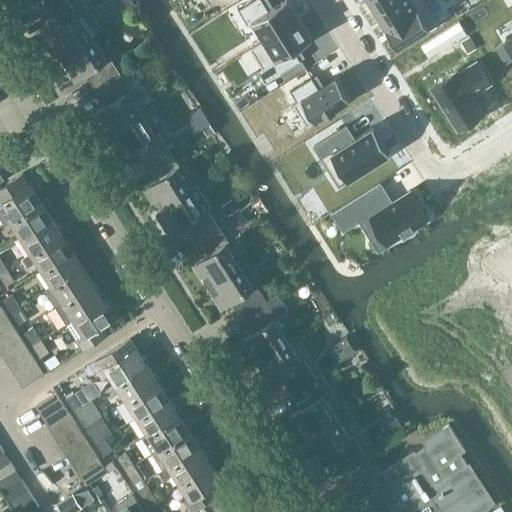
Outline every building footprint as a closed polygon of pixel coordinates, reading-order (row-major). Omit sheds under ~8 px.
[(32,0),(40,0),(48,12),(67,0),(24,0),(27,4),(32,0)] [(62,58),(92,38),(96,36),(98,25),(92,16),(87,15),(88,10),(81,0),(67,0),(48,12),(59,30),(48,37),(62,58)] [(284,0),(269,10),(262,0),(253,0),(238,9),(248,25),(253,22),(265,39),(265,40),(300,18),(288,0),(284,0)] [(392,0),(369,0),(376,11),(392,0)] [(425,3),(423,0),(392,0),(376,11),(387,27),(387,28),(426,3),(425,3)] [(398,47),(439,22),(426,2),(425,3),(426,3),(387,28),(387,27),(386,28),(398,47)] [(294,50),(313,38),(300,18),(265,40),(265,39),(251,48),(263,67),(258,70),(266,83),(301,60),(294,50)] [(470,36),(461,41),(468,53),(476,48),(470,36)] [(87,72),(98,89),(120,74),(109,57),(106,59),(92,38),(62,58),(76,79),(87,72)] [(457,71),(431,88),(458,130),(484,113),(472,95),(491,83),(477,61),(458,73),(457,71)] [(98,112),(112,133),(141,114),(128,93),(131,91),(120,74),(98,89),(108,105),(98,112)] [(351,98),(337,76),(336,76),(336,77),(319,88),(312,77),(290,91),(297,102),(294,104),(308,125),(316,120),(316,121),(317,120),(350,99),(351,98)] [(137,148),(147,164),(169,150),(158,132),(155,135),(141,114),(112,133),(126,155),(137,148)] [(209,124),(202,129),(208,138),(215,134),(209,124)] [(347,125),(315,146),(340,185),(390,153),(373,126),(355,138),(347,125)] [(147,188),(161,210),(191,190),(177,169),(180,166),(169,150),(147,164),(158,181),(147,188)] [(59,182),(70,202),(81,196),(70,176),(59,182)] [(380,182),(333,211),(344,230),(370,214),(389,244),(429,219),(411,190),(393,201),(380,182)] [(0,205),(10,221),(42,200),(42,199),(43,198),(40,193),(38,194),(32,183),(0,203),(0,205)] [(185,223),(196,240),(219,225),(207,208),(204,210),(191,190),(161,210),(174,230),(185,223)] [(21,238),(53,217),(53,216),(54,215),(51,209),(49,211),(42,200),(10,221),(21,238)] [(234,201),(223,208),(228,215),(239,208),(234,201)] [(242,213),(232,219),(237,227),(247,220),(242,213)] [(31,254),(63,233),(63,232),(65,231),(61,226),(60,227),(53,217),(21,238),(31,254)] [(196,264),(210,286),(241,266),(227,244),(230,242),(219,225),(196,240),(207,257),(196,264)] [(37,262),(42,270),(74,249),(74,248),(75,247),(72,242),(70,243),(63,233),(31,254),(32,254),(24,259),(30,267),(37,262)] [(42,270),(53,287),(85,266),(84,265),(86,264),(83,259),(81,260),(74,249),(42,270)] [(460,263),(421,289),(435,311),(442,322),(463,308),(456,297),(474,285),(460,263)] [(63,303),(95,282),(95,281),(97,280),(93,275),(92,276),(85,266),(53,287),(63,303)] [(235,299),(245,316),(268,301),(256,284),(253,286),(241,266),(210,286),(223,307),(235,299)] [(8,269),(0,273),(0,274),(7,286),(15,281),(8,269)] [(106,298),(107,297),(104,292),(102,293),(95,282),(63,303),(56,308),(66,325),(106,299),(106,298)] [(279,294),(268,301),(245,316),(256,333),(245,340),(259,361),(289,341),(276,321),(287,314),(289,310),(279,294)] [(13,312),(21,307),(13,295),(5,300),(13,312)] [(106,299),(66,325),(83,351),(108,335),(102,326),(117,316),(106,299)] [(511,306),(508,300),(468,326),(483,348),(490,359),(511,345),(504,334),(511,328),(511,306)] [(21,307),(13,312),(21,325),(29,320),(21,307)] [(0,331),(13,324),(6,314),(0,317),(0,331)] [(0,345),(19,334),(13,324),(0,331),(0,345)] [(34,345),(42,340),(34,328),(26,333),(34,345)] [(0,348),(5,356),(25,343),(19,334),(0,345),(0,348)] [(347,337),(340,342),(349,356),(356,351),(347,337)] [(116,385),(148,364),(131,339),(93,363),(94,364),(104,380),(110,376),(116,385)] [(42,340),(34,345),(42,358),(50,352),(42,340)] [(284,375),(294,392),(317,377),(305,360),(303,361),(289,341),(259,361),(273,382),(284,375)] [(11,366),(31,353),(25,343),(5,356),(11,366)] [(18,376),(38,363),(31,353),(11,366),(18,376)] [(24,386),(44,373),(38,363),(18,376),(24,386)] [(127,402),(159,381),(158,380),(160,379),(156,374),(155,375),(148,364),(116,385),(127,402)] [(511,371),(502,378),(510,389),(511,387),(511,371)] [(294,416),(308,437),(338,417),(325,396),(335,390),(324,373),(317,377),(294,392),(305,409),(294,416)] [(376,380),(363,388),(369,397),(382,389),(376,380)] [(127,402),(138,418),(169,397),(170,395),(167,390),(165,391),(159,381),(127,402)] [(43,416),(64,402),(57,393),(36,406),(43,416)] [(76,410),(84,405),(77,393),(68,398),(76,410)] [(148,434),(180,413),(179,413),(181,411),(177,406),(176,407),(169,397),(138,418),(148,434)] [(49,426),(70,412),(64,402),(43,416),(49,426)] [(84,405),(76,410),(84,423),(92,417),(84,405)] [(55,436),(76,422),(70,412),(49,426),(55,436)] [(190,430),(190,429),(191,428),(188,423),(186,424),(180,413),(148,434),(143,437),(154,454),(190,430)] [(308,437),(322,458),(332,451),(343,468),(366,453),(354,436),(352,438),(338,417),(308,437)] [(55,436),(62,445),(83,432),(76,422),(55,436)] [(376,462),(350,479),(369,509),(374,505),(378,511),(483,511),(495,505),(461,453),(466,449),(449,422),(423,439),(426,444),(383,472),(376,462)] [(97,443),(106,438),(98,425),(89,431),(97,443)] [(165,470),(169,467),(201,447),(200,446),(202,445),(199,439),(197,441),(190,430),(154,454),(165,470)] [(68,455),(89,442),(83,432),(62,445),(68,455)] [(106,438),(97,443),(105,456),(114,450),(106,438)] [(74,465),(95,452),(89,442),(68,455),(74,465)] [(171,490),(180,484),(212,463),(211,462),(213,461),(209,456),(208,457),(201,447),(169,467),(165,470),(160,473),(171,490)] [(6,452),(0,455),(0,468),(12,461),(6,452)] [(95,452),(74,465),(81,475),(102,461),(95,452)] [(127,471),(135,465),(127,453),(118,458),(127,471)] [(12,461),(0,468),(0,481),(18,470),(12,461)] [(81,475),(87,485),(88,486),(109,472),(105,466),(102,461),(81,475)] [(219,474),(212,463),(180,484),(190,500),(185,503),(191,511),(194,511),(215,499),(230,488),(220,473),(219,474)] [(135,465),(127,471),(135,483),(143,478),(135,465)] [(18,470),(0,481),(6,491),(23,479),(18,470)] [(23,479),(6,491),(12,500),(29,488),(23,479)] [(98,485),(94,488),(99,496),(104,493),(98,485)] [(148,504),(156,499),(148,486),(140,491),(148,504)] [(29,488),(12,500),(17,509),(35,497),(29,488)] [(78,499),(83,507),(95,499),(90,491),(78,499)] [(17,509),(19,511),(32,511),(41,507),(35,497),(17,509)] [(74,511),(83,507),(78,499),(65,507),(68,511),(74,511)] [(164,511),(156,499),(148,504),(153,511),(164,511)]
